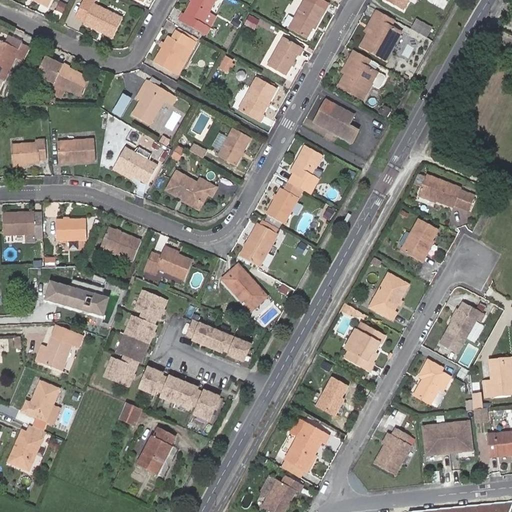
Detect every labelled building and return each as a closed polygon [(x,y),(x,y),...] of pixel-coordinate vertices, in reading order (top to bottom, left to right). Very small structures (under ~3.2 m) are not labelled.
[(126,20),(95,5),(97,0),(85,0),(77,18),(87,23),(86,24),(116,38),(126,20)] [(212,15),(220,0),(219,0),(193,0),(193,1),(195,3),(184,23),(209,36),(213,29),(206,26),(212,15)] [(328,3),(323,0),(302,0),(287,29),(306,39),(311,28),(313,26),(315,27),(328,3)] [(385,0),(385,1),(405,11),(410,2),(411,0),(385,0)] [(394,19),(374,8),(366,23),(369,25),(364,35),(356,47),(383,62),(400,32),(390,26),(394,19)] [(213,29),(218,19),(212,15),(206,26),(213,29)] [(434,28),(419,20),(414,29),(429,37),(434,28)] [(369,25),(366,23),(360,33),(364,35),(369,25)] [(179,78),(197,44),(177,33),(172,42),(170,41),(157,66),(179,78)] [(285,40),(270,69),(286,77),(297,58),(300,59),(305,50),(285,40)] [(28,46),(20,42),(17,50),(0,41),(0,79),(4,81),(14,57),(22,60),(28,46)] [(374,60),(357,51),(353,57),(357,59),(348,75),(341,87),(364,100),(380,72),(370,67),(374,60)] [(357,59),(353,57),(345,73),(348,75),(357,59)] [(54,82),(62,66),(47,59),(39,75),(54,82)] [(225,59),(220,67),(225,70),(230,62),(225,59)] [(88,78),(62,66),(54,82),(80,94),(88,78)] [(380,72),(373,84),(380,87),(382,87),(387,78),(386,76),(380,72)] [(13,74),(3,94),(7,96),(17,76),(13,74)] [(149,81),(144,89),(150,91),(142,105),(136,116),(153,124),(164,104),(170,107),(176,95),(149,81)] [(259,81),(242,112),(263,123),(268,116),(265,114),(277,91),(259,81)] [(150,91),(144,89),(138,103),(142,105),(150,91)] [(126,93),(116,112),(125,117),(135,98),(126,93)] [(356,113),(328,98),(317,120),(330,127),(332,125),(342,131),(341,133),(355,140),(361,129),(351,123),(356,113)] [(253,141),(235,131),(220,157),(238,167),(253,141)] [(92,139),(55,142),(57,165),(93,162),(92,139)] [(27,167),(40,166),(40,162),(48,162),(47,143),(39,143),(39,147),(31,147),(13,148),(14,167),(27,167)] [(193,150),(206,157),(209,150),(196,144),(193,150)] [(112,167),(131,178),(144,185),(155,166),(147,161),(131,152),(123,147),(112,167)] [(136,148),(131,152),(147,161),(148,155),(136,148)] [(291,174),(287,180),(292,183),(306,191),(310,193),(318,180),(312,176),(323,158),(306,149),(297,164),(291,174)] [(161,151),(156,161),(160,163),(165,154),(161,151)] [(288,172),(291,174),(297,164),(294,161),(288,172)] [(129,182),(131,178),(112,167),(110,171),(129,182)] [(168,187),(178,193),(180,190),(189,194),(187,198),(199,205),(209,190),(215,194),(220,186),(197,174),(195,178),(179,169),(168,187)] [(349,182),(354,172),(348,169),(343,178),(349,182)] [(457,207),(462,194),(463,190),(428,178),(421,199),(456,210),(457,207)] [(306,191),(292,183),(286,191),(284,190),(270,216),(286,225),(306,191)] [(180,190),(178,193),(187,198),(189,194),(180,190)] [(476,199),(462,194),(457,207),(472,212),(476,199)] [(332,212),(325,208),(321,216),(328,220),(332,212)] [(38,236),(46,235),(45,213),(37,213),(37,211),(5,213),(7,234),(38,232),(38,236)] [(243,256),(263,267),(279,238),(274,235),(278,230),(262,221),(259,227),(243,256)] [(88,225),(57,222),(55,240),(87,243),(88,225)] [(424,254),(429,244),(436,231),(419,222),(401,254),(422,265),(426,256),(424,254)] [(145,240),(114,226),(104,247),(135,261),(145,240)] [(405,244),(412,233),(407,231),(401,242),(405,244)] [(311,246),(303,242),(297,251),(305,256),(311,246)] [(168,243),(167,247),(180,253),(182,249),(168,243)] [(432,245),(429,244),(424,254),(426,256),(432,245)] [(180,253),(167,247),(164,254),(154,250),(147,267),(157,271),(158,269),(185,280),(194,258),(180,253)] [(376,269),(379,263),(372,258),(368,265),(376,269)] [(242,301),(248,296),(257,308),(269,297),(242,266),(225,281),(242,301)] [(390,275),(371,310),(395,323),(399,314),(396,312),(410,286),(390,275)] [(51,300),(111,316),(117,297),(56,281),(51,300)] [(166,300),(141,290),(134,309),(142,312),(139,319),(132,316),(118,351),(126,354),(123,361),(113,358),(105,376),(130,385),(139,360),(142,361),(156,325),(153,324),(156,317),(158,318),(166,300)] [(242,301),(240,303),(249,314),(257,308),(248,296),(242,301)] [(458,313),(449,328),(445,337),(462,346),(475,322),(481,325),(486,318),(462,305),(458,313)] [(363,317),(350,309),(347,315),(352,319),(356,318),(361,320),(363,317)] [(497,321),(501,314),(491,309),(488,316),(497,321)] [(445,326),(449,328),(458,313),(454,310),(445,326)] [(249,344),(192,322),(186,336),(194,339),(193,341),(221,352),(222,350),(229,353),(228,355),(243,361),(249,344)] [(49,349),(44,362),(64,370),(72,347),(77,349),(82,337),(58,327),(49,349)] [(374,342),(379,345),(383,337),(365,328),(361,335),(353,330),(341,350),(345,353),(342,359),(367,372),(376,355),(374,354),(369,351),(374,342)] [(374,354),(379,345),(374,342),(369,351),(374,354)] [(36,359),(44,362),(49,349),(41,346),(36,359)] [(505,383),(511,382),(509,356),(488,357),(488,363),(504,362),(505,383)] [(441,394),(450,380),(439,373),(441,369),(426,361),(416,379),(420,381),(412,397),(429,407),(438,392),(441,394)] [(511,396),(511,393),(511,382),(505,383),(504,362),(488,363),(490,384),(482,384),(483,398),(511,396)] [(150,367),(142,387),(156,393),(158,388),(165,391),(163,396),(191,406),(193,402),(200,405),(197,413),(211,418),(221,394),(206,389),(205,391),(198,388),(199,386),(171,375),(170,378),(163,375),(164,372),(150,367)] [(337,404),(341,396),(346,388),(330,379),(314,408),(333,418),(340,406),(337,404)] [(37,380),(28,403),(23,401),(18,413),(52,427),(60,409),(52,406),(59,390),(37,380)] [(127,401),(121,416),(136,423),(143,408),(127,401)] [(486,409),(473,410),(474,420),(487,419),(486,409)] [(312,458),(320,442),(324,444),(329,435),(299,419),(281,451),(289,456),(285,462),(304,472),(312,458)] [(424,459),(473,453),(470,421),(421,428),(424,459)] [(136,465),(159,475),(173,446),(170,444),(176,433),(159,425),(154,437),(150,435),(136,465)] [(34,470),(50,433),(35,427),(32,433),(28,431),(21,447),(24,448),(18,464),(34,470)] [(388,434),(382,445),(371,464),(392,475),(408,445),(403,442),(407,435),(392,427),(388,434)] [(377,443),(382,445),(388,434),(383,431),(377,443)] [(509,449),(510,457),(511,457),(511,432),(484,435),(486,452),(509,449)] [(24,448),(21,447),(15,462),(18,464),(24,448)] [(486,460),(510,457),(509,449),(486,452),(486,460)] [(311,475),(318,462),(312,458),(304,472),(311,475)] [(285,477),(280,486),(297,495),(301,497),(306,489),(285,477)] [(287,511),(297,495),(280,486),(277,484),(263,508),(269,511),(287,511)]
